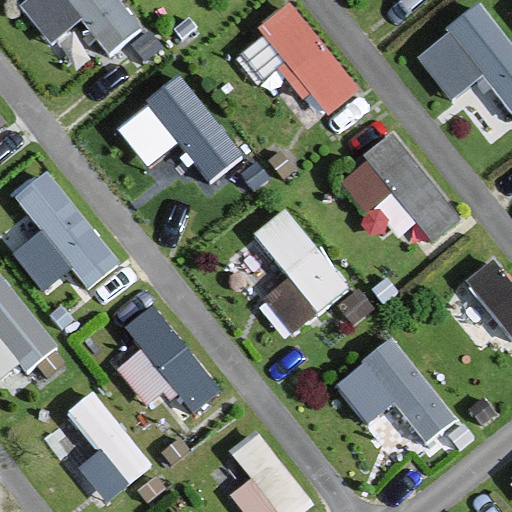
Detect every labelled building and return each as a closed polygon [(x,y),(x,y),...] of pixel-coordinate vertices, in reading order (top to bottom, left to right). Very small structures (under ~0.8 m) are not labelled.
[(113,48),(149,22),(132,0),(28,0),(54,35),(86,12),(113,48)] [(301,0),(252,36),(325,135),(375,98),(303,0),(301,0)] [(481,0),(416,54),(452,97),(486,69),(511,100),(511,28),(488,0),(481,0)] [(189,136),(214,174),(250,150),(194,68),(121,117),(151,162),(189,136)] [(0,124),(13,115),(0,97),(0,124)] [(417,253),(470,205),(398,126),(345,173),(417,253)] [(49,225),(20,248),(49,283),(77,260),(96,282),(128,256),(52,164),(20,190),(49,225)] [(288,196),(227,247),(295,328),(356,278),(288,196)] [(510,315),(511,316),(511,265),(500,250),(452,288),(488,333),(510,315)] [(0,381),(61,342),(7,259),(0,263),(0,381)] [(155,299),(130,321),(149,341),(121,365),(178,429),(230,382),(155,299)] [(399,395),(435,435),(465,407),(394,330),(341,379),(376,416),(399,395)] [(73,402),(104,448),(85,461),(108,494),(156,461),(102,382),(73,402)] [(397,401),(379,419),(410,449),(427,432),(397,401)] [(252,511),(290,511),(315,496),(266,420),(237,438),(258,471),(236,486),(252,511)]
